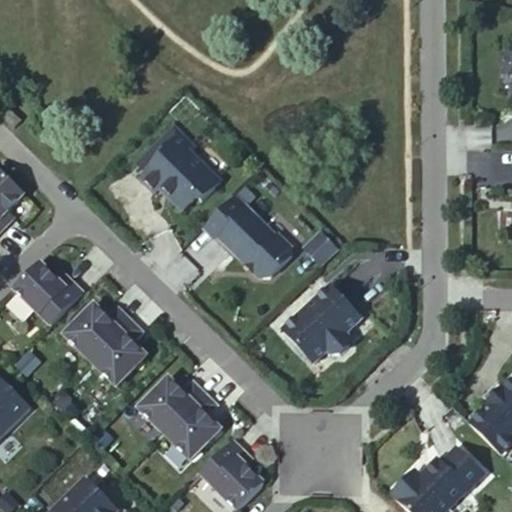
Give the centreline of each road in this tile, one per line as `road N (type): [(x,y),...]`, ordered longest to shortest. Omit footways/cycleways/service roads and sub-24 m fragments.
road 1 (residential): [(70,206),(319,460)]
road 2 (residential): [(427,0),(425,295)]
road 3 (residential): [(425,295),(420,346),(319,460)]
